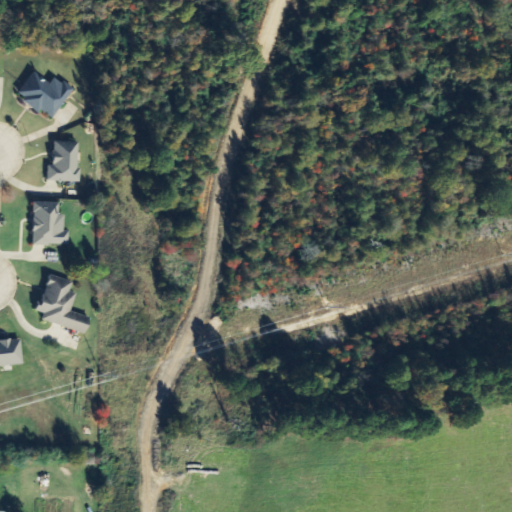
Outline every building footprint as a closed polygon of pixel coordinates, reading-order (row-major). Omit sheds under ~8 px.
[(51,120),(74,90),(55,76),(50,84),(34,72),(17,95),(51,120)] [(79,143),(53,142),(53,166),(47,165),(47,181),(78,182),(79,143)] [(69,246),(69,231),(64,231),(64,215),(58,215),(58,203),(33,202),(32,245),(69,246)] [(42,320),(85,335),(91,318),(70,311),(76,294),(69,291),(72,283),(49,275),(36,312),(44,314),(42,320)] [(0,367),(23,366),(21,339),(0,340),(0,367)]
